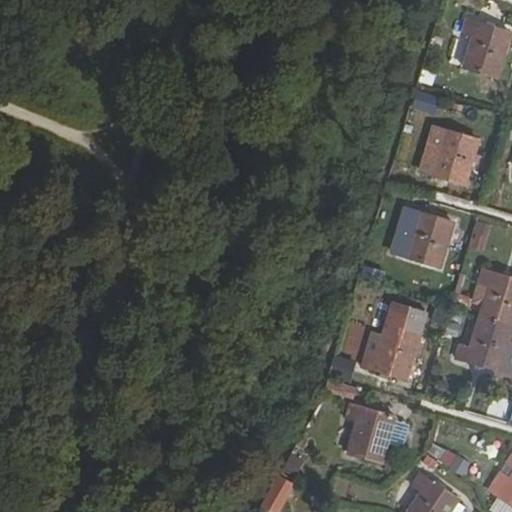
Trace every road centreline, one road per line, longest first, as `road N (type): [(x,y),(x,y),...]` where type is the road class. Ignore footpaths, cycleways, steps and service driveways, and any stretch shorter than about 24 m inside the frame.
road 1 (track): [(184,0),(119,171),(53,390)]
road 2 (track): [(0,128),(119,171)]
road 3 (track): [(53,390),(88,511)]
